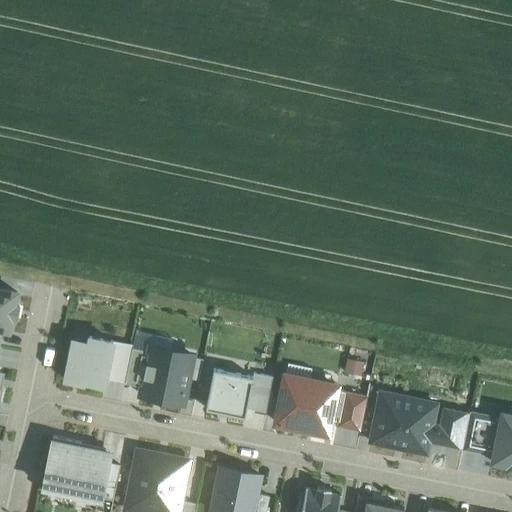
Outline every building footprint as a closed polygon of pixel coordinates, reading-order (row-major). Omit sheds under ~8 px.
[(0,328),(3,329),(9,330),(12,317),(15,318),(18,305),(14,304),(17,291),(0,287),(0,328)] [(106,376),(113,341),(89,336),(88,342),(73,338),(65,378),(83,382),(83,380),(104,384),(106,376)] [(106,376),(125,380),(132,347),(133,345),(113,341),(106,376)] [(192,354),(151,345),(150,351),(143,386),(141,394),(182,402),(192,354)] [(150,351),(132,347),(125,380),(125,382),(143,386),(150,351)] [(349,356),(346,369),(363,374),(367,360),(349,356)] [(215,368),(206,407),(245,415),(247,406),(254,376),(215,368)] [(274,377),(254,373),(254,376),(247,406),(266,411),(274,377)] [(337,385),(286,375),(277,422),(328,432),(330,418),(336,389),(337,385)] [(367,395),(336,389),(330,418),(339,420),(338,425),(360,430),(367,395)] [(435,403),(381,392),(371,441),(426,451),(428,440),(431,423),(435,403)] [(469,413),(443,408),(440,425),(431,423),(428,440),(462,447),(469,413)] [(511,410),(503,409),(492,462),(509,466),(509,469),(511,469),(511,410)] [(108,461),(110,452),(80,445),(81,441),(53,435),(44,481),(75,487),(74,492),(100,498),(101,496),(108,461)] [(189,459),(138,449),(126,508),(148,511),(177,511),(181,498),(189,459)] [(121,464),(108,461),(101,496),(114,498),(121,464)] [(259,473),(221,466),(212,510),(222,511),(251,511),(256,492),(259,473)] [(316,488),(306,486),(300,511),(337,511),(341,493),(330,491),(331,488),(317,485),(316,488)] [(266,511),(270,495),(256,492),(251,511),(266,511)] [(354,511),(362,511),(366,499),(371,500),(372,496),(358,494),(354,511)] [(192,511),(195,501),(181,498),(177,511),(192,511)] [(402,511),(404,507),(371,500),(366,499),(362,511),(402,511)]
